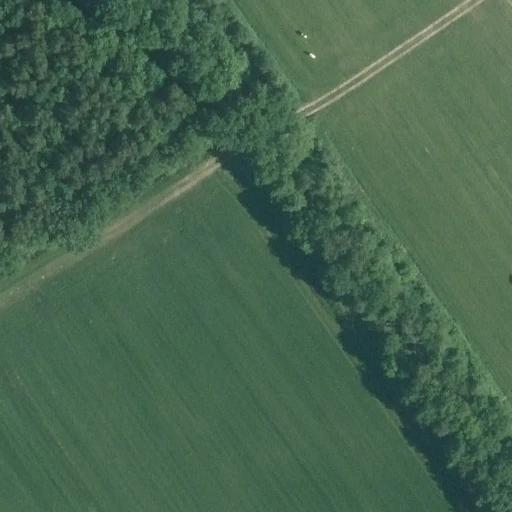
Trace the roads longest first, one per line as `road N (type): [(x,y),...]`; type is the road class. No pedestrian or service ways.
road 1 (track): [(49,0),(131,40),(202,92),(489,511)]
road 2 (track): [(239,146),(478,0)]
